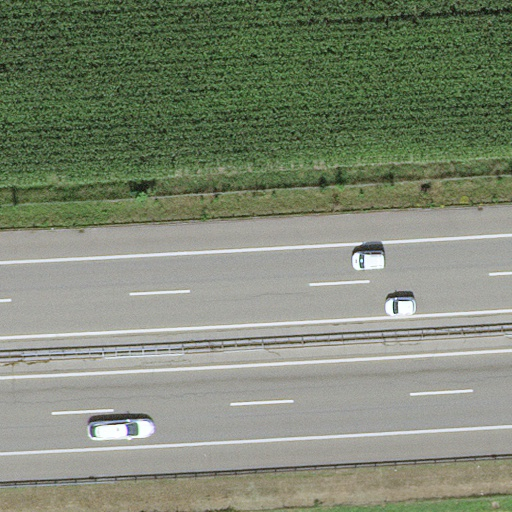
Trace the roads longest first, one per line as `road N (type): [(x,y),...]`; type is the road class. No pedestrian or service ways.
road 1 (motorway): [(511,270),(0,298)]
road 2 (motorway): [(0,415),(511,388)]
